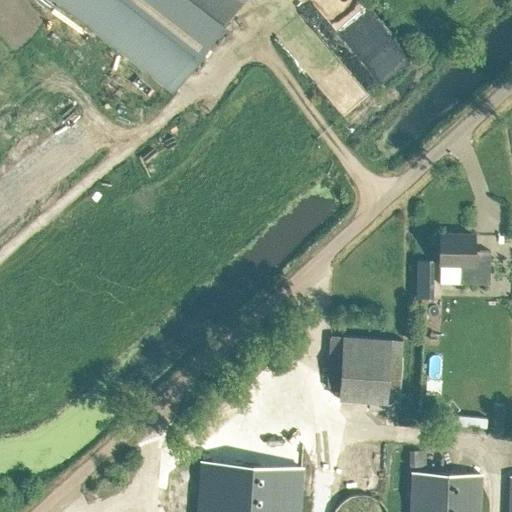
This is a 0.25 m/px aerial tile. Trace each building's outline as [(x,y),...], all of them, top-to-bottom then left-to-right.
[(62,0),(175,87),(223,27),(242,0),(62,0)] [(397,39),(368,59),(384,82),(413,62),(397,39)] [(346,56),(317,78),(344,113),(373,91),(346,56)] [(490,281),(490,248),(474,248),(474,233),(440,233),(439,261),(461,261),(460,281),(490,281)] [(417,260),(416,275),(431,275),(432,260),(417,260)] [(339,397),(387,401),(399,401),(403,337),(344,334),(331,333),(327,386),(340,386),(339,397)] [(462,376),(462,408),(481,408),(481,376),(462,376)] [(297,511),(301,466),(198,459),(194,511),(297,511)] [(414,471),(412,511),(480,511),(481,474),(414,471)] [(387,511),(383,504),(375,498),(366,494),(356,494),(346,498),(339,504),(334,511),(387,511)]
